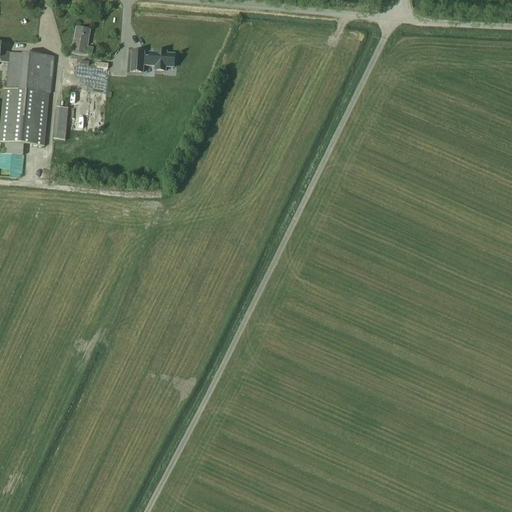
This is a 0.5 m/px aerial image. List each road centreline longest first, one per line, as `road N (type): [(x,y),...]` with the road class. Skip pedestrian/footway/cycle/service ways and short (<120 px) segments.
road 1 (unclassified): [(146,511),(392,21)]
road 2 (unclassified): [(392,21),(154,0)]
road 3 (unclassified): [(511,24),(392,21)]
